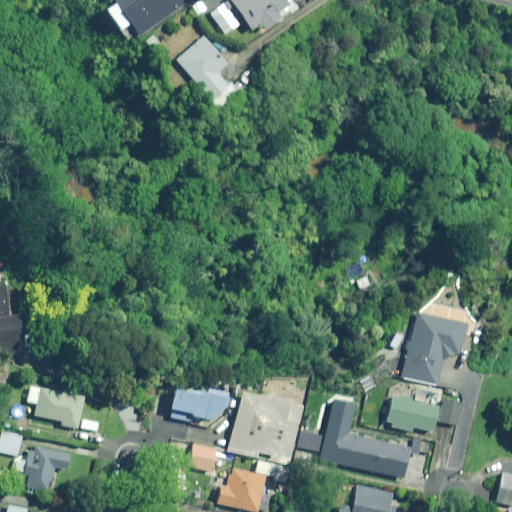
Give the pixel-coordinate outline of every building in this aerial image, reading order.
[(117,0),(115,2),(122,13),(137,35),(189,0),(117,0)] [(206,10),(199,0),(190,7),(197,16),(206,10)] [(229,0),(250,31),(260,24),(263,29),(279,19),(275,12),(286,5),(282,0),(229,0)] [(237,25),(223,4),(209,13),(224,34),(237,25)] [(225,65),(202,37),(174,60),(204,97),(201,98),(215,115),(238,95),(227,82),(224,84),(215,73),(225,65)] [(0,359),(12,362),(16,342),(16,341),(20,340),(17,316),(8,318),(3,285),(0,285),(0,359)] [(465,326),(416,314),(401,380),(435,388),(442,359),(451,354),(458,354),(465,326)] [(401,337),(393,333),(388,346),(396,350),(401,337)] [(167,419),(190,423),(191,417),(209,421),(226,407),(228,396),(172,386),(167,419)] [(81,397),(39,389),(34,416),(61,421),(60,426),(76,429),(81,397)] [(290,467),(304,406),(291,403),(293,393),(272,389),(270,398),(240,391),(226,452),(256,459),(253,471),(276,476),(274,481),(286,484),(289,469),(290,467)] [(435,421),(440,396),(416,391),(413,402),(392,397),(386,426),(410,431),(410,428),(433,433),(435,421)] [(440,396),(435,421),(455,425),(460,400),(440,396)] [(356,405),(332,400),(324,437),(299,432),(296,447),(320,452),(318,460),(403,478),(410,449),(349,436),(356,405)] [(22,437),(1,432),(0,438),(0,452),(18,457),(22,437)] [(65,472),(70,456),(31,445),(20,487),(47,494),(54,469),(65,472)] [(218,451),(193,446),(188,467),(213,472),(218,451)] [(258,511),(267,478),(226,468),(217,503),(252,511),(258,511)] [(511,476),(500,474),(495,503),(511,505),(511,476)] [(399,496),(357,486),(352,508),(340,506),(338,511),(395,511),(396,508),(399,496)] [(313,511),(316,505),(290,498),(285,511),(313,511)]
